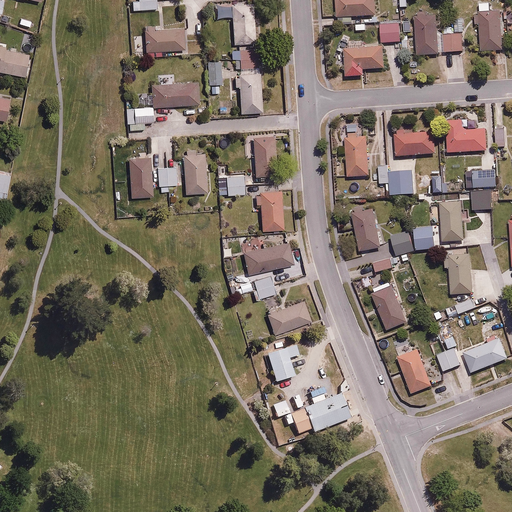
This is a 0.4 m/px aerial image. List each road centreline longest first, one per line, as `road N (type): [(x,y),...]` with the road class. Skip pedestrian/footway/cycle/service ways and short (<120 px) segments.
road 1 (residential): [(392,440),(323,259),(308,102)]
road 2 (residential): [(308,102),(511,87)]
road 3 (residential): [(511,393),(392,440)]
